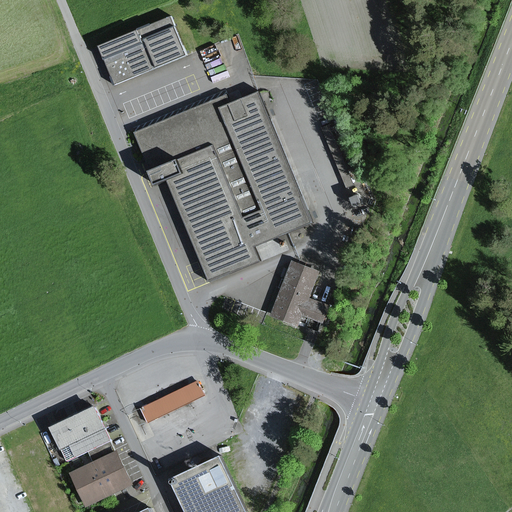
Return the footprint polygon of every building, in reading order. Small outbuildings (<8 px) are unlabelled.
[(173,17),(102,46),(118,84),(189,56),(173,17)] [(263,95),(236,106),(229,90),(138,128),(162,186),(174,181),(215,278),(290,247),(285,235),(316,222),(263,95)] [(335,152),(349,186),(362,181),(358,171),(355,172),(345,148),(335,152)] [(331,311),(311,303),(322,273),(294,262),(272,317),(300,328),(305,317),(325,325),(331,311)] [(202,380),(145,406),(152,421),(209,393),(202,380)] [(98,406),(57,426),(66,445),(74,441),(80,454),(95,446),(101,457),(119,449),(98,406)] [(135,484),(119,449),(101,457),(74,471),(91,505),(135,484)] [(251,511),(223,453),(171,478),(187,511),(251,511)]
